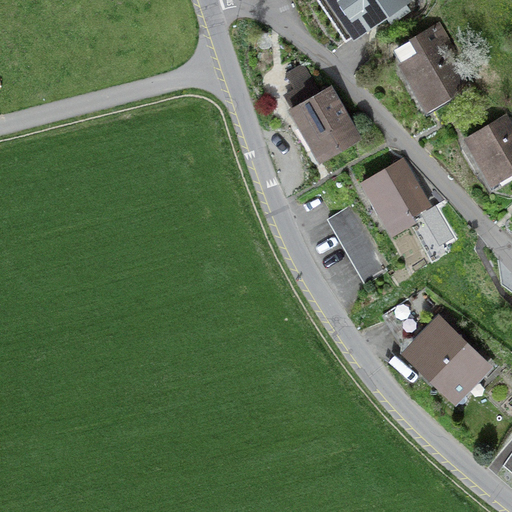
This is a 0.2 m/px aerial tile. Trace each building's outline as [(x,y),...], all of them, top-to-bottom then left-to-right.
[(393,0),(334,0),(357,36),(399,9),(393,0)] [(428,22),(386,46),(420,103),(462,79),(428,22)] [(284,108),(314,161),(355,137),(325,85),(284,108)] [(511,131),(500,111),(458,135),(485,182),(511,167),(511,131)] [(353,179),(383,232),(426,207),(396,155),(353,179)] [(344,206),(324,217),(329,226),(335,236),(341,247),(348,258),(354,270),(361,281),(381,270),(344,206)] [(415,298),(401,311),(413,325),(428,312),(415,298)] [(452,407),(490,368),(431,311),(393,350),(452,407)]
